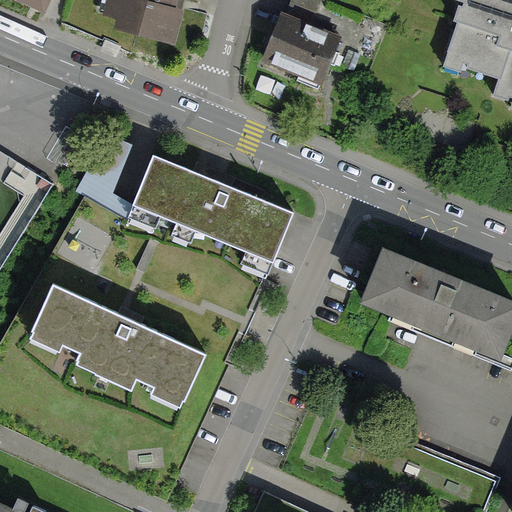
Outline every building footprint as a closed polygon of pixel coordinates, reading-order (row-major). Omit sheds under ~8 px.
[(46,0),(20,0),(42,10),(46,0)] [(182,0),(108,0),(105,14),(125,19),(122,32),(180,47),(190,9),(181,7),(182,0)] [(454,21),(459,23),(444,66),(459,71),(462,63),(468,65),(467,69),(499,80),(493,95),(508,101),(509,98),(511,99),(511,104),(511,108),(511,0),(460,0),(465,1),(462,9),(459,8),(454,21)] [(347,41),(287,17),(268,65),(327,89),(347,41)] [(294,212),(153,156),(133,206),(274,263),(294,212)] [(511,342),(511,299),(379,244),(355,300),(504,361),(511,342)] [(53,285),(33,330),(185,400),(206,355),(121,316),(53,285)]
